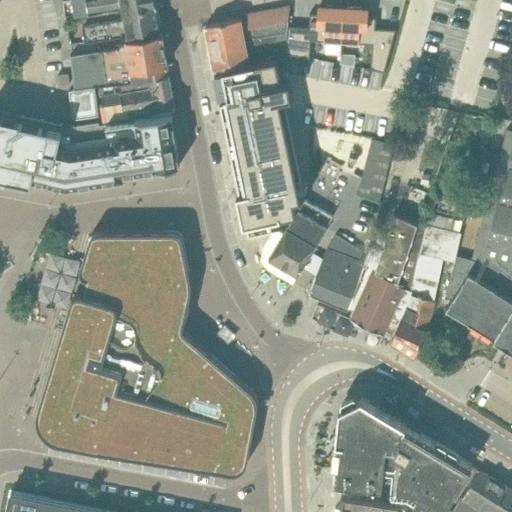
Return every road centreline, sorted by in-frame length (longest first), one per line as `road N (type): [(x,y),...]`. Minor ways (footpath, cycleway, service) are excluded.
road 1 (residential): [(308,379),(257,321),(218,244),(173,13)]
road 2 (tertiary): [(286,509),(44,463),(0,463)]
road 3 (tertiary): [(511,450),(367,366),(335,366),(308,379)]
road 4 (tertiary): [(286,509),(285,420),(308,379)]
